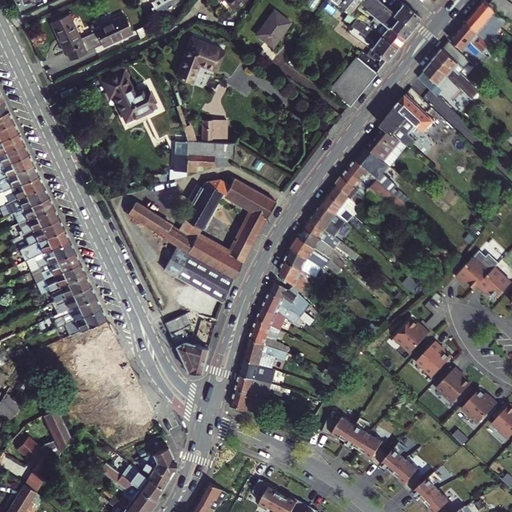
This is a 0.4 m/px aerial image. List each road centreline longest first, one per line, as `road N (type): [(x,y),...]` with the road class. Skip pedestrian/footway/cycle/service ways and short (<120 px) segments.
road 1 (secondary): [(211,402),(240,308),(274,241),(441,21)]
road 2 (tertiary): [(65,166),(157,383),(204,426)]
road 3 (tertiary): [(211,402),(170,373),(65,166)]
road 4 (residential): [(374,511),(317,467),(207,418)]
road 5 (tertiary): [(65,166),(0,28)]
road 6 (residential): [(511,333),(457,310),(475,354),(511,380)]
